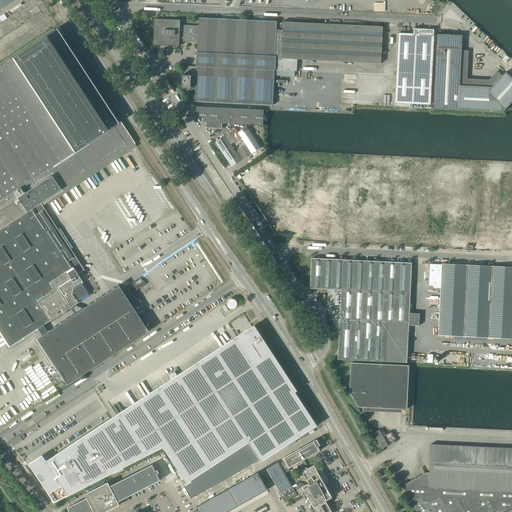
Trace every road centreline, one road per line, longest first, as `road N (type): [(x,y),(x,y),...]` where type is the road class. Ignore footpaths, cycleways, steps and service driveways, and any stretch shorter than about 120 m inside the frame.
road 1 (tertiary): [(242,276),(60,0)]
road 2 (unclassified): [(436,23),(115,11)]
road 3 (unclassified): [(276,252),(115,11)]
road 4 (unclassified): [(242,276),(0,435)]
road 5 (unclassified): [(511,262),(276,252)]
road 6 (tertiary): [(383,511),(302,367)]
road 7 (unclassified): [(302,367),(321,352),(322,327),(276,252)]
road 8 (unknown): [(392,21),(387,71),(333,70),(317,92)]
